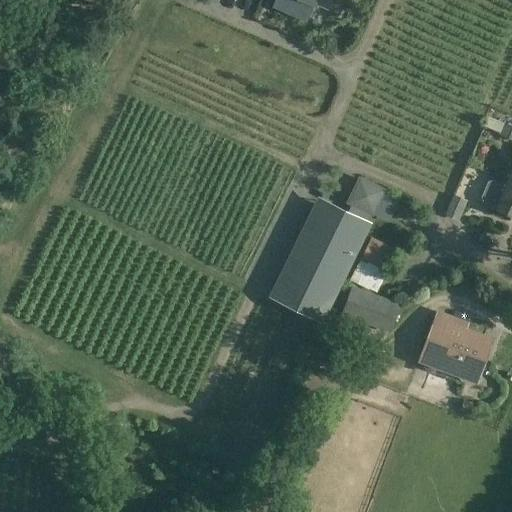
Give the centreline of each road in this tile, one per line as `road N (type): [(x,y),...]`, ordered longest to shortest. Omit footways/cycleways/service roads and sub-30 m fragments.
road 1 (track): [(311,171),(199,407),(175,416),(118,416),(58,446)]
road 2 (track): [(384,0),(311,171)]
road 3 (track): [(511,326),(453,297),(425,298),(401,334),(401,383)]
road 4 (track): [(354,69),(190,0)]
road 5 (track): [(511,275),(405,221)]
